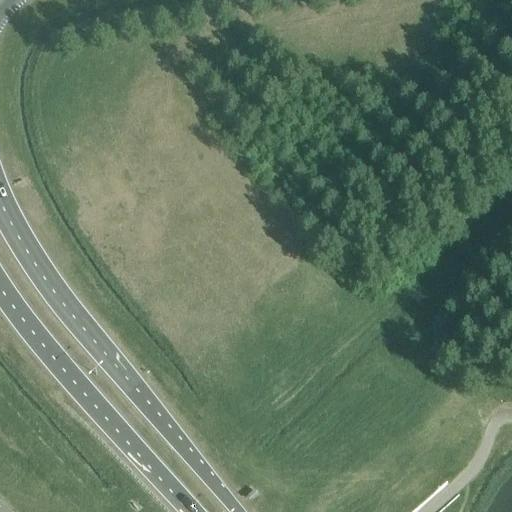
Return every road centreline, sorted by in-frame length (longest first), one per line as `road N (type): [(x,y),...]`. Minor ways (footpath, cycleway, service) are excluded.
road 1 (primary): [(237,511),(62,305),(0,202)]
road 2 (primary): [(0,288),(189,511)]
